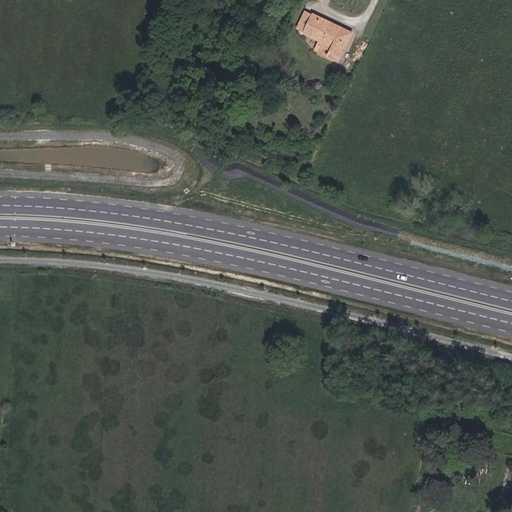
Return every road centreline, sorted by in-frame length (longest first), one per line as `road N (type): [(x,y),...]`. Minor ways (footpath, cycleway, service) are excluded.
road 1 (track): [(511,357),(200,280),(0,259)]
road 2 (primary): [(0,233),(115,239),(249,264),(511,329)]
road 3 (primary): [(511,301),(241,234),(111,211),(0,206)]
